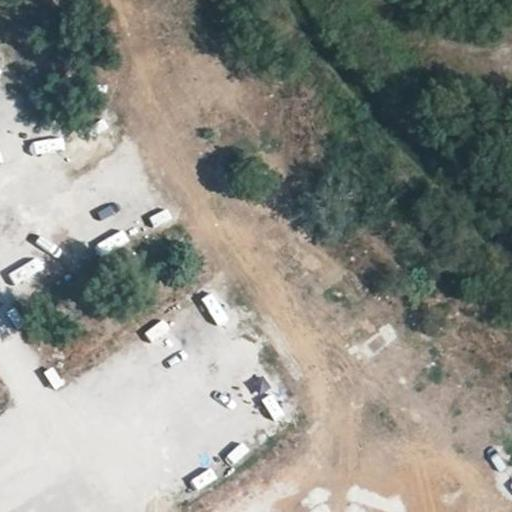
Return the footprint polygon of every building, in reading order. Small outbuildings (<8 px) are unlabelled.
[(0,67),(0,100),(15,91),(0,67)] [(16,132),(25,151),(50,140),(41,120),(16,132)] [(0,175),(18,166),(5,143),(0,145),(0,175)] [(105,181),(114,209),(141,201),(132,173),(105,181)] [(207,180),(219,202),(230,196),(217,174),(207,180)] [(265,225),(280,249),(306,233),(291,209),(265,225)] [(71,251),(96,237),(82,210),(56,224),(71,251)] [(10,246),(16,263),(42,254),(36,237),(10,246)] [(344,284),(325,306),(349,327),(368,305),(344,284)] [(251,407),(277,395),(263,366),(237,378),(251,407)] [(0,422),(0,444),(2,448),(20,437),(8,418),(0,422)] [(476,436),(453,455),(470,477),(494,459),(476,436)] [(159,482),(183,468),(168,443),(144,457),(159,482)]
